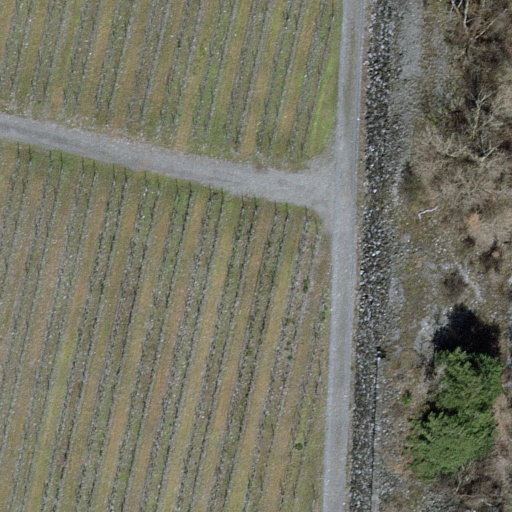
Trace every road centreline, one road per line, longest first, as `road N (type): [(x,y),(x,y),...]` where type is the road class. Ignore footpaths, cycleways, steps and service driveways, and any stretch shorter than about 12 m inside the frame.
road 1 (track): [(328,511),(350,0)]
road 2 (track): [(0,127),(341,205)]
